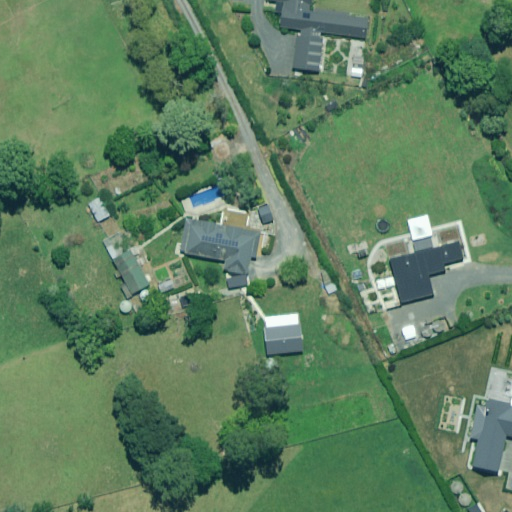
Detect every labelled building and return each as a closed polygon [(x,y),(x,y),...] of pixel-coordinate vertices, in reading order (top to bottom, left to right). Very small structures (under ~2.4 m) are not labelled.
[(314,0),(269,0),(269,1),(276,2),(275,13),(282,13),(280,29),(299,31),(295,69),(321,73),(325,35),(367,40),(369,20),(313,13),(314,0)] [(110,217),(102,198),(89,203),(97,223),(110,217)] [(263,234),(191,221),(185,255),(226,262),(224,272),(250,276),(253,258),(259,259),(263,234)] [(466,267),(460,244),(391,262),(402,305),(435,296),(430,276),(466,267)] [(152,285),(133,251),(114,261),(133,295),(152,285)] [(176,289),(173,281),(159,286),(162,294),(176,289)]
